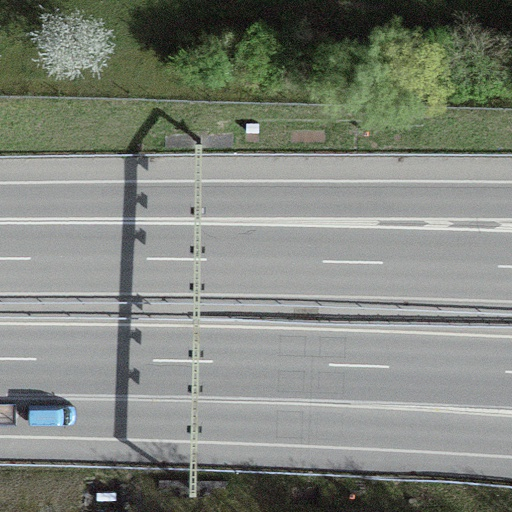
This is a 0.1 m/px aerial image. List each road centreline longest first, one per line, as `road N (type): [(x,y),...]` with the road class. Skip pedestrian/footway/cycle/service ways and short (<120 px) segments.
road 1 (motorway): [(0,395),(511,434)]
road 2 (motorway): [(511,207),(198,206),(0,216)]
road 3 (motorway): [(0,358),(511,374)]
road 4 (motorway): [(511,267),(0,263)]
